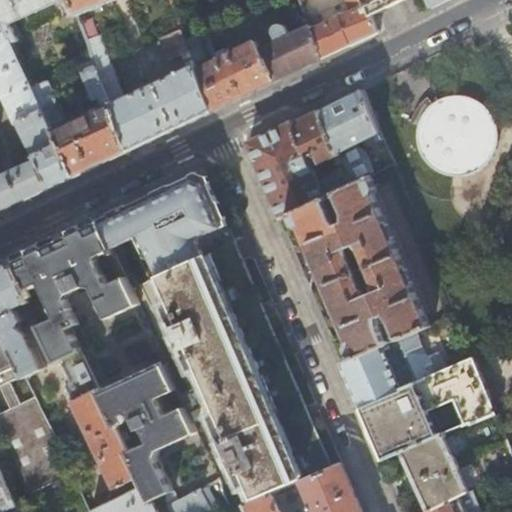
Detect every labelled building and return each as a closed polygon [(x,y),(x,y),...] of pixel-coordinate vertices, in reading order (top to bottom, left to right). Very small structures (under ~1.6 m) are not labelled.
[(73,0),(0,0),(0,12),(14,43),(21,40),(14,27),(13,28),(12,24),(61,0),(66,0),(68,2),(67,3),(73,15),(78,13),(73,0)] [(73,0),(78,13),(79,14),(113,0),(73,0)] [(366,0),(347,0),(351,10),(338,17),(351,45),(379,32),(372,16),(366,0)] [(396,4),(403,0),(366,0),(372,16),(396,4)] [(305,13),(310,27),(322,59),(351,45),(338,17),(323,24),(317,9),(305,13)] [(14,43),(0,12),(0,85),(18,123),(45,109),(35,87),(14,43)] [(198,71),(195,64),(187,40),(182,29),(162,38),(171,60),(184,54),(190,69),(126,100),(102,36),(97,37),(92,21),(82,24),(96,61),(129,149),(171,129),(212,109),(198,71)] [(297,70),(322,59),(310,27),(291,36),(287,28),(286,27),(284,25),(281,25),(280,25),(277,26),(276,27),(274,29),(274,30),(273,32),(274,35),(277,43),(262,49),(258,42),(232,54),(229,49),(218,54),(221,60),(198,71),(212,109),(242,95),(297,70)] [(214,29),(187,40),(195,64),(215,54),(209,38),(216,35),(214,29)] [(35,87),(45,109),(76,175),(103,162),(129,149),(96,61),(91,63),(91,66),(95,79),(92,81),(98,99),(101,98),(104,108),(65,127),(64,124),(67,118),(57,95),(46,96),(41,84),(35,87)] [(341,101),(321,111),(339,153),(340,155),(343,162),(346,169),(352,184),(371,175),(374,173),(364,151),(356,145),(375,136),(378,142),(383,139),(363,90),(341,101)] [(499,126),(497,121),(495,116),(493,112),(489,108),(486,104),(481,101),(477,99),(472,97),(467,95),(462,95),(457,95),(451,95),(446,97),(442,98),(437,101),(433,104),(429,107),(426,111),(423,116),(421,120),(419,125),(418,130),(418,136),(418,141),(419,146),(420,151),(423,155),(425,160),(428,164),(432,167),(437,171),(441,173),(446,175),(451,176),(456,177),(461,177),(466,176),(471,175),(476,173),(481,171),(485,168),(489,164),(492,160),(495,156),(497,151),(499,146),(500,141),(500,136),(500,131),(499,126)] [(76,175),(45,109),(18,123),(18,124),(21,123),(38,161),(50,187),(76,175)] [(339,153),(321,111),(294,124),(294,122),(282,127),(249,143),(281,219),(289,215),(326,197),(336,192),(352,184),(346,169),(319,181),(306,151),(314,148),(320,162),(339,153)] [(377,149),(385,168),(393,163),(385,144),(377,149)] [(337,165),(343,162),(340,155),(334,158),(337,165)] [(38,161),(0,178),(0,200),(4,209),(37,193),(50,187),(38,161)] [(227,220),(208,177),(197,173),(187,178),(160,191),(192,261),(205,255),(196,235),(227,220)] [(289,215),(294,227),(300,229),(348,341),(346,348),(350,359),(387,343),(380,326),(379,319),(386,316),(391,322),(398,339),(415,332),(431,325),(375,195),(377,189),(371,175),(352,184),(336,192),(345,213),(346,220),(339,223),(334,217),(326,197),(289,215)] [(192,261),(160,191),(130,205),(108,215),(122,245),(141,236),(149,253),(140,257),(151,280),(192,261)] [(122,245),(108,215),(104,217),(118,247),(122,245)] [(118,247),(104,217),(101,219),(100,219),(114,249),(115,248),(118,247)] [(38,249),(15,260),(32,296),(29,298),(30,302),(58,362),(60,361),(82,351),(83,350),(71,327),(78,323),(66,299),(71,293),(86,285),(93,286),(109,317),(139,302),(114,249),(100,219),(83,227),(38,249)] [(333,467),(236,241),(205,255),(192,261),(151,280),(141,285),(144,292),(187,381),(232,478),(245,504),(271,493),(299,481),(333,467)] [(0,266),(0,320),(25,373),(27,376),(45,367),(28,333),(20,326),(24,319),(18,307),(30,302),(29,298),(32,296),(15,260),(0,266)] [(25,373),(0,320),(0,385),(1,385),(11,407),(0,412),(0,433),(30,495),(52,483),(55,488),(63,484),(60,480),(73,473),(36,395),(21,402),(10,381),(25,373)] [(362,407),(444,372),(445,367),(441,355),(436,353),(426,357),(415,332),(398,339),(387,343),(350,359),(342,362),(362,407)] [(89,348),(82,352),(89,367),(96,363),(89,348)] [(82,352),(82,351),(60,361),(70,381),(65,384),(72,400),(99,387),(89,367),(82,352)] [(444,372),(362,407),(384,459),(404,450),(444,433),(471,422),(472,424),(495,414),(473,360),(444,372)] [(102,394),(142,476),(145,483),(153,499),(172,490),(174,489),(158,456),(161,448),(198,432),(165,366),(102,394)] [(102,394),(99,387),(72,400),(113,485),(119,487),(142,476),(102,394)] [(444,433),(404,450),(430,510),(461,495),(469,491),(459,468),(460,468),(454,454),(453,455),(444,433)] [(362,511),(342,463),(333,467),(299,481),(312,511),(362,511)] [(0,511),(12,511),(20,509),(0,464),(0,511)] [(495,487),(507,482),(503,474),(481,485),(484,493),(496,488),(495,487)] [(158,511),(154,502),(153,499),(145,483),(91,511),(158,511)] [(177,501),(168,505),(171,511),(215,511),(219,510),(207,485),(177,501)] [(177,501),(172,490),(153,499),(154,502),(164,498),(167,505),(168,505),(177,501)] [(279,511),(271,493),(245,504),(248,511),(279,511)] [(468,511),(461,495),(430,510),(425,511),(468,511)]
